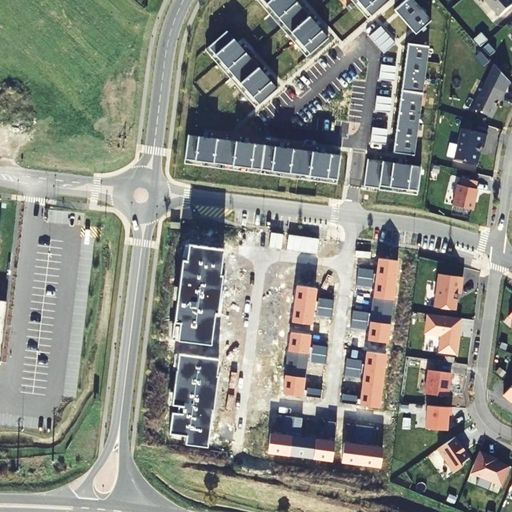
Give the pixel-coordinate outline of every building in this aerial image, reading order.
[(511,5),(511,0),(484,0),(499,17),(511,5)] [(486,83),(473,109),(492,118),(497,107),(496,106),(498,102),(500,103),(505,93),(486,83)] [(462,129),(455,160),(477,165),(480,153),(479,152),(480,147),(484,148),(487,135),(462,129)] [(460,184),(457,183),(453,204),(472,209),(477,188),(475,188),(477,180),(462,177),(460,184)] [(438,274),(434,307),(455,310),(458,293),(461,294),(463,277),(438,274)] [(511,384),(503,395),(511,402),(511,401),(511,384)] [(461,443),(456,436),(437,449),(452,471),(461,465),(461,462),(468,457),(460,444),(461,443)]
